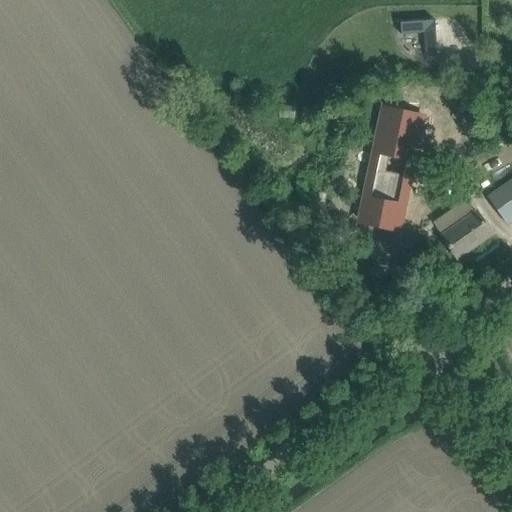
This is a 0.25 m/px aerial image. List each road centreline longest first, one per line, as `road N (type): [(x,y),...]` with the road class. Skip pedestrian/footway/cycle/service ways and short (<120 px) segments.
road 1 (unclassified): [(204,511),(424,350)]
road 2 (unclassified): [(511,466),(424,350)]
